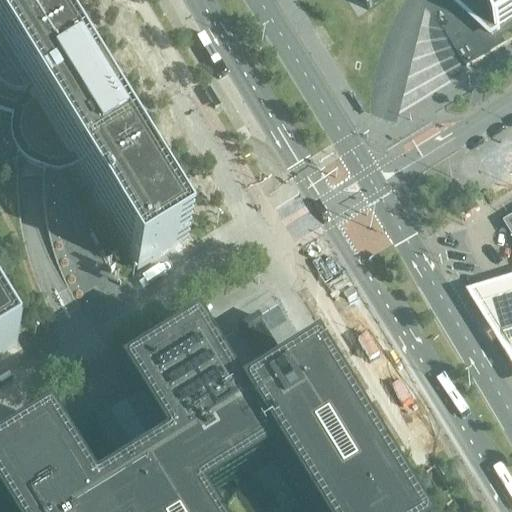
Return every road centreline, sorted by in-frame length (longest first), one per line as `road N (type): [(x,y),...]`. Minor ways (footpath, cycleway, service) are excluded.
road 1 (tertiary): [(328,210),(511,511)]
road 2 (unclassified): [(0,404),(253,270)]
road 3 (tertiary): [(511,415),(370,186)]
road 4 (tertiary): [(199,0),(328,210)]
road 5 (tertiary): [(370,186),(257,0)]
road 6 (unclassified): [(370,186),(511,101)]
